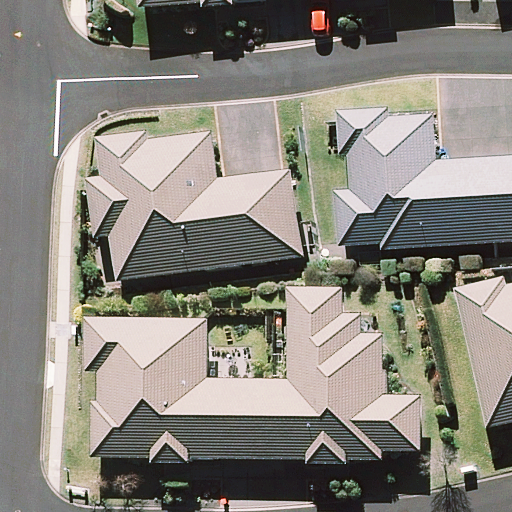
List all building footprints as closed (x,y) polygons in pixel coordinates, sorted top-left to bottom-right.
[(139,0),(140,10),(207,5),(207,12),(236,10),(235,2),(262,0),(139,0)] [(342,202),(346,254),(511,243),(511,166),(440,171),(437,126),(387,129),(386,122),(343,125),(348,202),(342,202)] [(117,242),(121,280),(303,258),(293,179),(217,189),(211,141),(152,149),(151,137),(104,143),(109,186),(91,188),(98,244),(117,242)] [(461,299),(491,430),(511,425),(511,296),(506,298),(504,289),(461,299)] [(98,380),(97,459),(386,462),(386,452),(419,453),(419,402),(386,402),(387,344),(361,344),(362,319),(346,319),(346,296),(291,295),(290,390),(210,389),(211,328),(93,327),(92,380),(98,380)]
